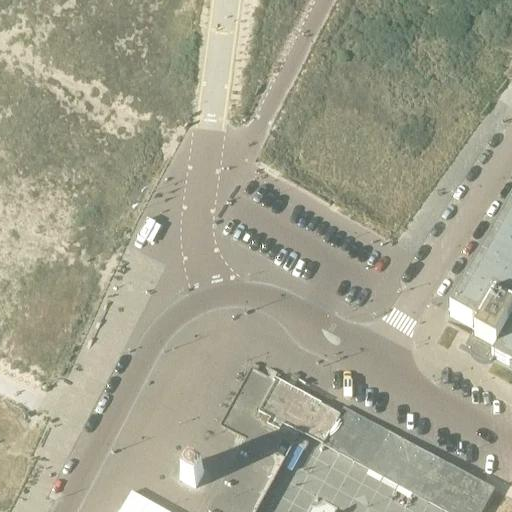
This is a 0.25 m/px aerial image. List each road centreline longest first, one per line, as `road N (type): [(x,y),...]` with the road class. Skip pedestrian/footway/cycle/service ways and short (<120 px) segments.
road 1 (residential): [(217,295),(193,297),(169,312),(64,511)]
road 2 (residential): [(375,364),(511,154)]
road 3 (residential): [(375,364),(281,309),(243,294),(217,295)]
road 4 (residential): [(511,447),(375,364)]
road 5 (unclassified): [(217,295),(196,236),(204,166)]
